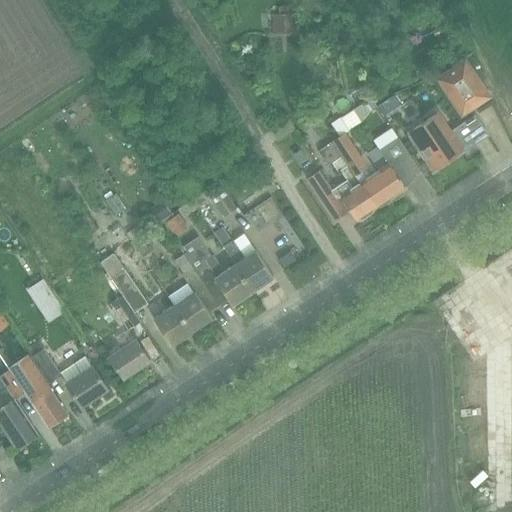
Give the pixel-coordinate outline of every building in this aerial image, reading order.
[(272,34),(298,33),(296,13),(290,13),(289,6),(279,7),(279,14),(272,14),(273,24),(271,24),(272,34)] [(249,14),(248,37),(271,37),(271,15),(249,14)] [(466,61),(439,79),(463,114),(489,96),(466,61)] [(332,111),(310,125),(317,136),(339,122),(332,111)] [(475,115),(460,125),(451,132),(438,113),(410,132),(423,150),(420,152),(425,159),(428,157),(435,168),(463,150),(461,146),(466,143),(467,145),(471,142),(474,145),(489,135),(475,115)] [(401,179),(419,167),(399,137),(380,150),(389,163),(369,176),(365,169),(368,167),(345,132),(332,140),(334,142),(378,206),(398,193),(399,196),(403,193),(401,191),(406,188),(401,179)] [(378,206),(334,142),(324,148),(339,171),(341,170),(347,179),(332,189),(319,170),(307,178),(335,220),(347,212),(347,211),(350,209),(357,220),(378,206)] [(309,158),(302,147),(292,154),(298,165),(309,158)] [(231,187),(241,202),(255,192),(246,178),(231,187)] [(237,209),(219,182),(206,190),(225,217),(237,209)] [(197,208),(211,199),(205,191),(192,200),(197,208)] [(112,201),(122,218),(135,210),(125,193),(112,201)] [(172,211),(162,198),(153,205),(162,218),(172,211)] [(185,217),(197,208),(192,200),(179,209),(185,217)] [(151,240),(145,232),(132,241),(138,249),(151,240)] [(233,304),(254,291),(236,264),(216,277),(205,260),(211,256),(197,235),(181,246),(187,256),(208,289),(218,282),(233,304)] [(234,239),(232,240),(224,246),(236,264),(254,291),(274,277),(256,250),(246,257),(234,239)] [(125,258),(138,249),(132,241),(119,250),(125,258)] [(149,303),(114,253),(101,263),(124,294),(135,311),(149,303)] [(198,295),(208,289),(187,256),(179,261),(186,271),(182,274),(188,283),(169,296),(175,304),(192,331),(213,317),(198,295)] [(44,296),(58,292),(55,278),(41,282),(44,296)] [(150,360),(146,353),(136,339),(129,329),(142,321),(135,311),(124,294),(111,302),(129,328),(115,338),(122,349),(110,356),(124,377),(150,360)] [(0,332),(2,334),(16,323),(0,302),(0,332)] [(172,345),(192,331),(175,304),(154,318),(172,345)] [(94,366),(93,367),(85,356),(61,372),(44,348),(32,356),(50,383),(62,375),(68,384),(67,384),(82,405),(108,388),(94,366)] [(28,355),(17,362),(10,367),(12,371),(1,378),(8,388),(15,399),(26,392),(50,427),(68,414),(28,355)] [(8,388),(0,393),(0,423),(1,423),(17,448),(39,434),(15,399),(8,388)] [(0,441),(0,460),(8,454),(0,441)]
